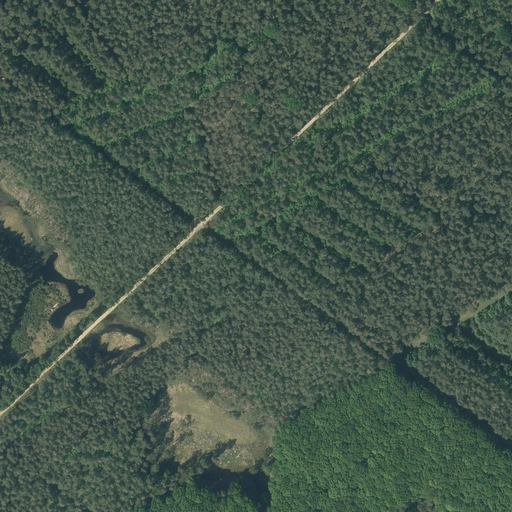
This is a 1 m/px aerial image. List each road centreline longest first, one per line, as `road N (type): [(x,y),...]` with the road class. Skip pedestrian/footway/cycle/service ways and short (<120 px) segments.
road 1 (track): [(511,446),(201,222)]
road 2 (track): [(201,222),(419,14)]
road 3 (track): [(0,418),(201,222)]
road 4 (track): [(271,424),(511,287)]
road 5 (track): [(201,222),(0,71)]
